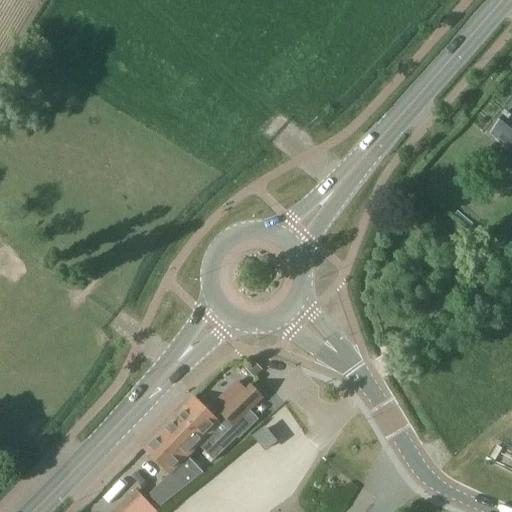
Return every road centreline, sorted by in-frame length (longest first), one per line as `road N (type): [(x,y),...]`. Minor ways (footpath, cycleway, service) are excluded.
road 1 (secondary): [(288,247),(506,0)]
road 2 (tertiary): [(498,511),(427,477),(373,392),(291,312)]
road 3 (secondary): [(31,511),(220,313)]
road 4 (secondary): [(288,247),(262,234),(221,246),(207,287),(220,313)]
